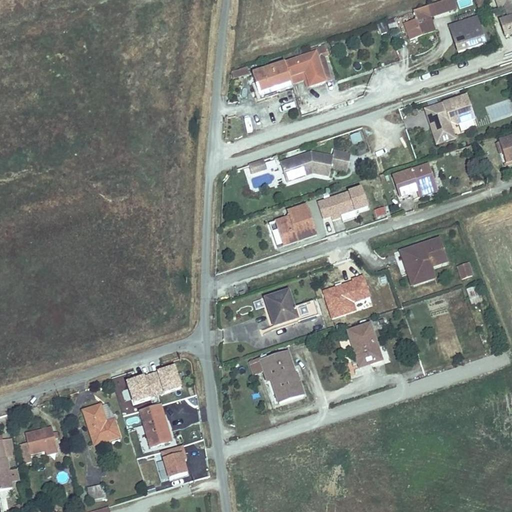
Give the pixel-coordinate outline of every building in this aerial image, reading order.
[(450,0),(411,13),(420,38),(435,33),(431,20),(455,12),(450,0)] [(471,0),(457,0),(459,8),(473,5),(471,0)] [(511,3),(511,0),(494,0),(497,9),(504,6),(511,3)] [(411,13),(408,14),(417,40),(420,38),(411,13)] [(511,35),(511,19),(509,20),(500,24),(505,38),(511,35)] [(475,21),(453,29),(457,42),(454,44),(458,55),(484,46),(475,21)] [(457,42),(453,29),(449,30),(454,44),(457,42)] [(314,52),(315,54),(325,83),(331,80),(323,58),(329,56),(326,48),(314,52)] [(315,54),(284,64),(289,78),(306,72),(311,87),(325,83),(315,54)] [(284,64),(252,75),(260,97),(292,86),(291,84),(289,78),(284,64)] [(233,78),(249,76),(247,69),(232,72),(233,78)] [(291,84),(305,80),(308,88),(311,87),(306,72),(289,78),(291,84)] [(471,95),(429,109),(434,124),(438,123),(439,127),(436,128),(441,144),(460,138),(457,129),(451,131),(448,123),(454,121),(461,124),(479,118),(471,95)] [(349,136),(352,144),(361,140),(358,132),(349,136)] [(511,138),(503,142),(510,163),(511,162),(511,138)] [(312,155),(289,163),(294,178),(313,172),(315,176),(331,178),(332,170),(349,172),(352,155),(335,152),(334,158),(312,155)] [(294,178),(289,163),(282,165),(289,185),(315,176),(313,172),(294,178)] [(407,195),(423,189),(441,183),(434,164),(400,176),(407,195)] [(441,183),(423,189),(425,196),(444,190),(441,183)] [(366,211),(382,210),(381,187),(365,188),(366,211)] [(360,191),(319,204),(325,221),(365,208),(360,191)] [(384,206),(373,210),(376,219),(388,214),(384,206)] [(292,224),(278,229),(283,245),(315,234),(306,207),(288,213),(292,224)] [(441,240),(408,252),(414,268),(420,267),(425,283),(438,279),(434,268),(449,262),(441,240)] [(414,268),(408,252),(403,253),(415,287),(425,283),(420,267),(414,268)] [(456,267),(461,281),(474,277),(469,263),(456,267)] [(290,294),(266,302),(271,315),(275,313),(279,328),(297,322),(298,324),(320,316),(315,301),(295,308),(290,294)] [(372,327),(350,334),(361,366),(373,362),(374,366),(385,362),(372,327)] [(264,361),(253,364),(258,378),(267,374),(272,389),(277,387),(284,406),(307,397),(301,377),(297,378),(290,355),(265,363),(264,361)] [(174,369),(127,385),(134,404),(181,388),(174,369)] [(172,403),(175,412),(187,410),(184,400),(172,403)] [(119,439),(113,423),(116,422),(110,403),(83,412),(95,447),(119,439)] [(139,414),(150,450),(172,444),(161,408),(139,414)] [(28,445),(20,448),(25,466),(32,464),(31,458),(57,450),(51,430),(26,437),(28,445)] [(0,492),(8,491),(0,446),(0,492)] [(182,448),(161,454),(169,480),(187,475),(181,454),(184,453),(182,448)] [(106,487),(91,491),(95,503),(109,499),(106,487)]
